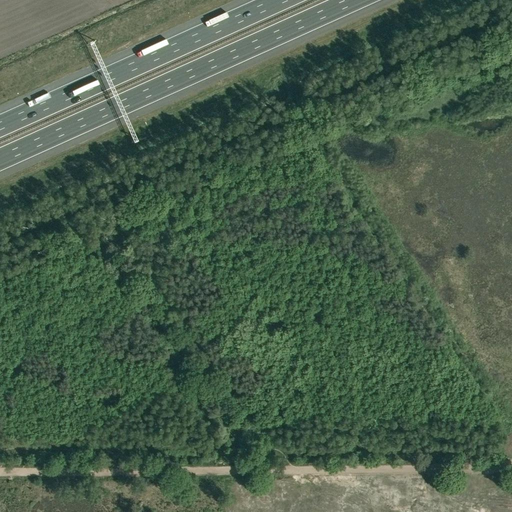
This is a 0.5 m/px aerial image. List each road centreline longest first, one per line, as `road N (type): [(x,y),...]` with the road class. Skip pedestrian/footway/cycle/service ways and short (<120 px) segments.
road 1 (track): [(511,470),(0,474)]
road 2 (motorway): [(0,159),(354,0)]
road 3 (motorway): [(281,0),(0,125)]
